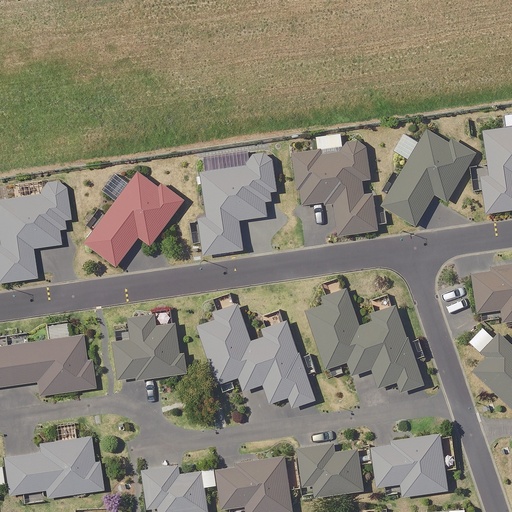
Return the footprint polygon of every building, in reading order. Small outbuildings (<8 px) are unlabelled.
[(485,131),(490,164),(469,166),(473,192),(485,191),(487,213),(511,209),(511,112),(505,113),(507,128),(485,131)] [(428,132),(420,144),(405,135),(396,151),(410,160),(383,206),(415,225),(434,193),(447,201),(472,158),(428,132)] [(344,143),(343,134),(317,137),(319,150),(295,153),(301,205),(336,201),(340,235),(376,231),(365,141),(344,143)] [(267,217),(265,202),(273,201),(268,153),(260,154),(203,160),(209,218),(201,219),(205,254),(244,250),(241,220),(267,217)] [(103,190),(119,200),(89,246),(118,266),(138,236),(154,247),(184,202),(139,171),(131,184),(115,173),(103,190)] [(60,244),(59,230),(68,229),(67,219),(70,218),(66,184),(41,187),(42,196),(0,200),(0,235),(1,246),(0,246),(0,282),(36,278),(32,248),(60,244)] [(511,323),(511,266),(473,274),(480,314),(503,310),(506,324),(511,323)] [(398,308),(374,316),(376,321),(360,326),(359,320),(349,292),(325,299),(327,305),(309,311),(328,371),(350,364),(354,377),(374,370),(381,389),(400,383),(403,392),(423,385),(398,308)] [(198,327),(221,394),(235,389),(233,384),(242,380),(246,391),(265,385),(272,404),(291,397),(295,409),(317,402),(290,323),(250,336),(240,307),(216,315),(218,321),(198,327)] [(116,344),(121,382),(138,380),(139,385),(184,379),(177,327),(157,329),(155,315),(131,318),(134,341),(116,344)] [(0,348),(0,388),(13,387),(37,383),(39,397),(93,389),(85,336),(70,338),(67,324),(47,327),(49,341),(7,347),(0,348)] [(511,340),(503,332),(497,339),(484,326),(470,341),(488,357),(474,372),(511,406),(511,340)] [(8,486),(9,495),(33,492),(46,490),(47,497),(101,490),(94,437),(77,439),(75,423),(53,426),(55,442),(41,444),(42,453),(4,458),(5,466),(8,485),(8,486)] [(450,490),(441,435),(372,445),(379,487),(403,483),(405,497),(450,490)] [(334,453),(334,447),(301,450),(304,488),(316,487),(316,494),(363,490),(360,451),(334,453)] [(291,511),(286,459),(240,463),(240,469),(220,471),(224,509),(248,507),(248,511),(291,511)] [(218,486),(215,468),(182,473),(181,467),(144,472),(150,509),(160,507),(161,511),(209,511),(206,488),(218,486)]
